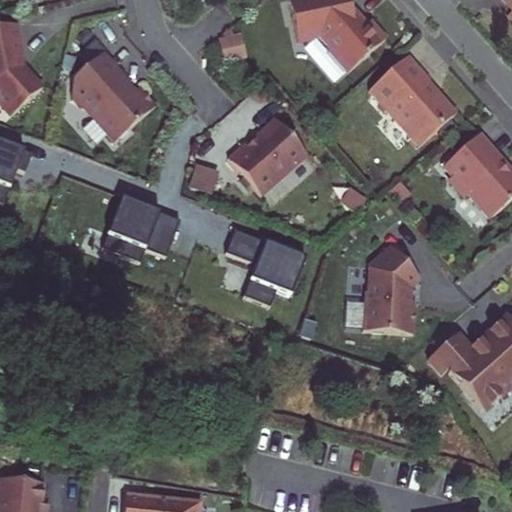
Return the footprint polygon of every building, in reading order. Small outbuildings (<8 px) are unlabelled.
[(346,12),(343,0),(294,0),(284,2),(292,46),(308,43),(308,41),(317,38),(327,51),(326,52),(345,74),(383,42),(368,24),(362,29),(355,20),(356,19),(349,11),(346,12)] [(511,0),(487,0),(490,2),(492,0),(502,0),(511,11),(511,13),(506,18),(511,23),(511,0)] [(18,53),(11,24),(0,26),(0,107),(5,114),(36,89),(24,74),(21,76),(15,68),(12,55),(18,53)] [(240,36),(217,39),(220,64),(243,61),(240,36)] [(117,75),(97,53),(68,79),(67,97),(75,107),(80,108),(109,141),(150,106),(134,87),(126,94),(115,81),(117,79),(117,75)] [(426,85),(405,60),(364,95),(413,152),(451,119),(424,87),(426,85)] [(303,156),(270,120),(250,138),(251,140),(242,148),(240,145),(224,160),(257,197),(303,156)] [(490,218),(511,199),(511,180),(507,174),(503,177),(496,168),(499,165),(476,138),(456,155),(453,153),(442,162),(445,165),(440,169),(449,179),(448,188),(456,197),(464,198),(481,217),(490,218)] [(21,173),(28,155),(0,143),(0,202),(12,170),(21,173)] [(213,171),(190,165),(183,186),(207,193),(213,171)] [(117,197),(97,248),(135,263),(141,249),(161,257),(175,220),(117,197)] [(302,256),(230,229),(222,252),(252,264),(240,296),(267,306),(273,289),(287,295),(302,256)] [(359,330),(410,335),(413,302),(408,302),(409,288),(418,280),(388,247),(366,266),(369,268),(366,293),(364,293),(362,296),(359,330)] [(511,383),(511,320),(506,315),(476,342),(474,344),(476,345),(469,351),(454,335),(425,361),(438,377),(444,372),(478,411),(482,408),(488,406),(493,402),(495,398),(498,390),(501,388),(504,390),(511,383)] [(40,480),(0,476),(0,511),(36,511),(38,502),(40,480)] [(123,493),(121,511),(196,511),(197,501),(123,493)] [(46,511),(47,502),(38,502),(36,511),(46,511)]
